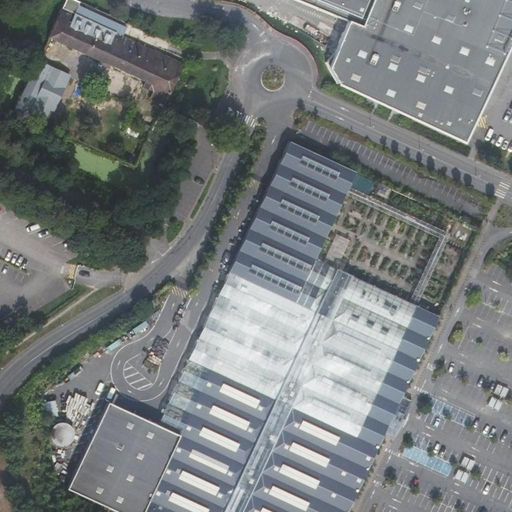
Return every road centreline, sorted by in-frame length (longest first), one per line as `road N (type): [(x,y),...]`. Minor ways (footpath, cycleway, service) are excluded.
road 1 (unclassified): [(511,191),(293,91)]
road 2 (unclassified): [(170,261),(19,369),(0,392)]
road 3 (unclassified): [(170,261),(153,242),(0,158)]
road 4 (unclassified): [(254,99),(188,243),(170,261)]
